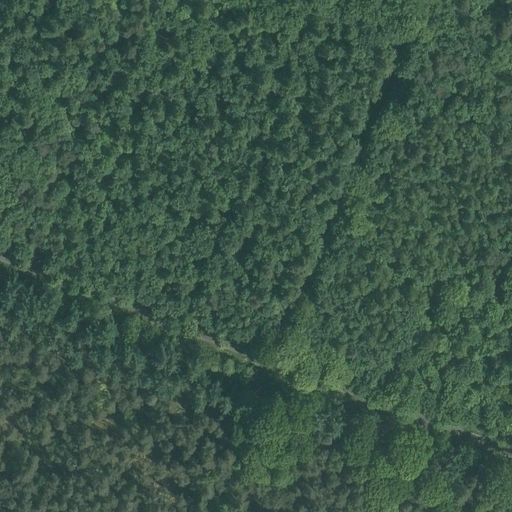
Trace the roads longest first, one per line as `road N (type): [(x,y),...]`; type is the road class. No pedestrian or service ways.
road 1 (track): [(264,353),(408,0)]
road 2 (track): [(264,353),(0,251)]
road 3 (track): [(511,443),(264,353)]
road 4 (track): [(201,511),(264,353)]
